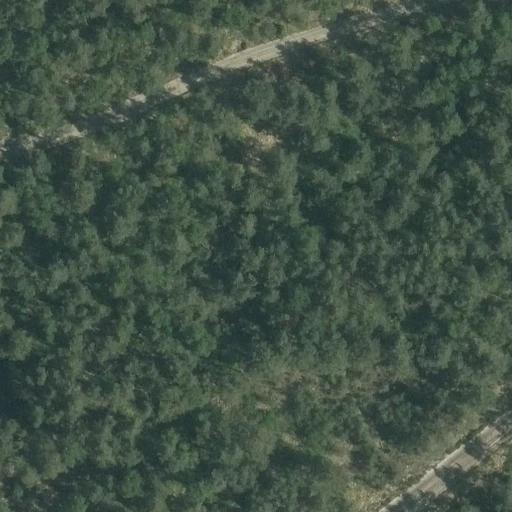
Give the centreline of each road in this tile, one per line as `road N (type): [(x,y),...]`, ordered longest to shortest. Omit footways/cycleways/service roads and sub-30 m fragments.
road 1 (unknown): [(440,0),(255,57),(62,134),(0,143)]
road 2 (unknown): [(393,511),(511,418)]
